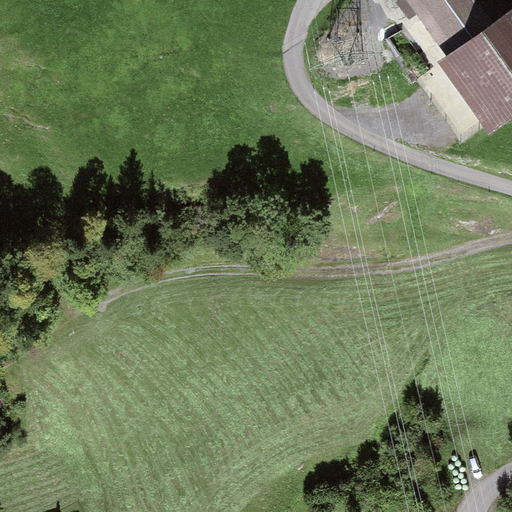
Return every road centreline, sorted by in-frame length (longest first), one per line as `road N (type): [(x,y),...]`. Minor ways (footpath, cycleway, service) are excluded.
road 1 (track): [(511,237),(356,267),(151,280),(0,352)]
road 2 (unclassified): [(311,0),(293,58),(310,98),(366,136),(511,188)]
